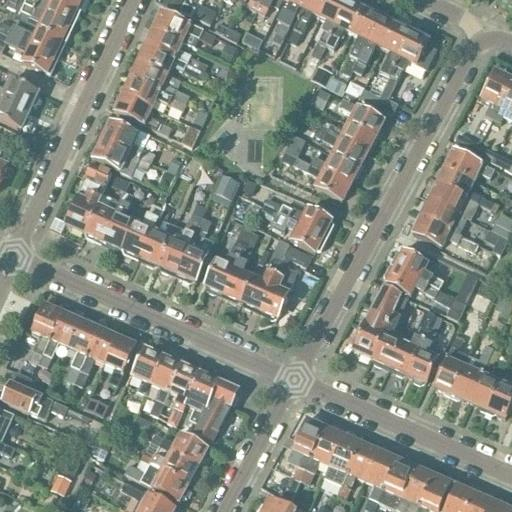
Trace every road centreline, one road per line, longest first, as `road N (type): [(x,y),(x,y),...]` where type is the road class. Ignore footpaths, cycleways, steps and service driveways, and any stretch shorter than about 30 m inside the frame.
road 1 (residential): [(289,380),(480,31)]
road 2 (residential): [(11,256),(289,380)]
road 3 (residential): [(131,0),(11,256)]
road 4 (residential): [(511,479),(289,380)]
road 5 (residential): [(289,380),(219,511)]
